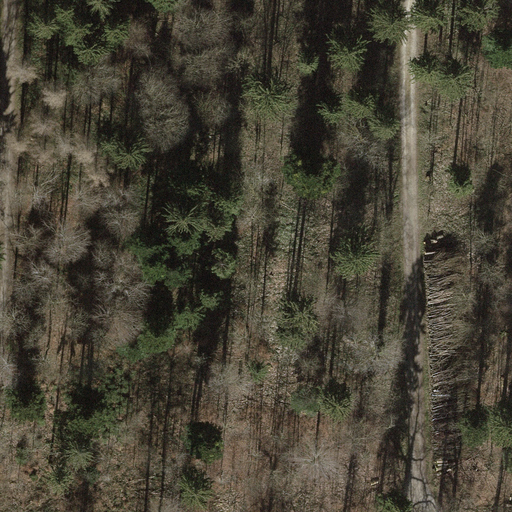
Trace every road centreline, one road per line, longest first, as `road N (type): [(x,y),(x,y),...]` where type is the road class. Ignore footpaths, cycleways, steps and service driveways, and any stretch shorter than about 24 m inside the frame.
road 1 (track): [(413,0),(407,100),(418,478),(432,511)]
road 2 (track): [(0,271),(11,0)]
